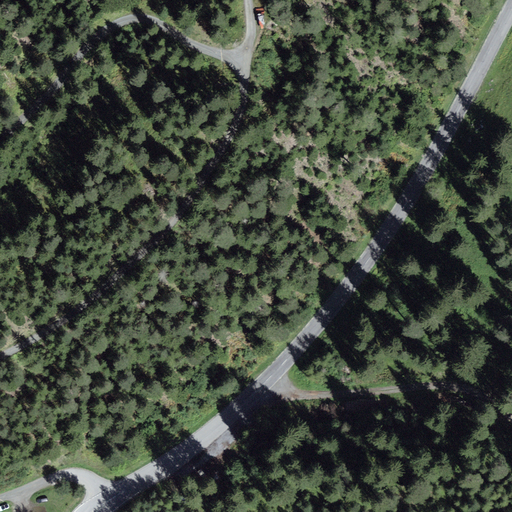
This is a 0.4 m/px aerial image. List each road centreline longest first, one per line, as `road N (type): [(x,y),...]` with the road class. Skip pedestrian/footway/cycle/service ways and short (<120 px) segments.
road 1 (residential): [(511,13),(357,273),(263,381),(188,449),(107,493),(93,511)]
road 2 (track): [(0,356),(121,274),(179,208),(211,162),(244,88),(237,45)]
road 3 (track): [(0,140),(49,95),(84,40),(113,19),(152,15),(219,49),(237,45)]
road 4 (track): [(263,381),(303,393),(486,385),(511,412)]
